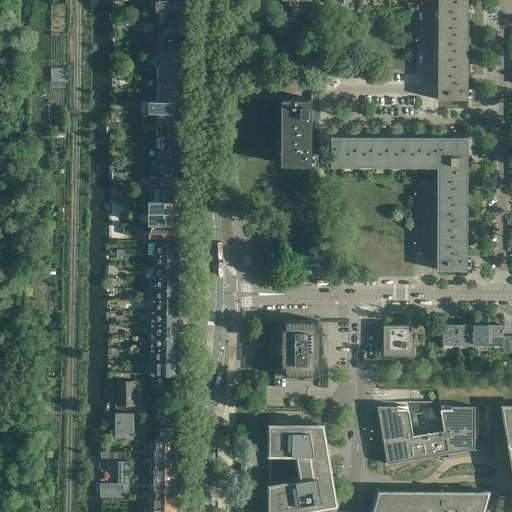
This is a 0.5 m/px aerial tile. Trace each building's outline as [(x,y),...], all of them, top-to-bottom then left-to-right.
[(179,0),(160,0),(158,0),(151,0),(151,12),(156,12),(180,13),(181,13),(181,10),(182,0),(179,0)] [(468,100),(468,78),(468,0),(438,0),(438,100),(468,100)] [(181,21),(181,15),(180,15),(180,13),(156,12),(156,17),(158,17),(158,23),(180,23),(180,21),(181,21)] [(181,31),(181,25),(180,25),(180,23),(158,23),(156,23),(156,27),(158,27),(158,33),(180,33),(180,31),(181,31)] [(181,44),(181,36),(180,36),(180,33),(158,33),(156,33),(156,38),(158,38),(158,44),(181,44)] [(181,51),(181,49),(181,47),(181,46),(181,44),(158,44),(158,51),(161,51),(161,56),(180,56),(181,51)] [(181,63),(180,61),(180,56),(161,56),(161,68),(179,68),(180,68),(180,66),(181,65),(181,63)] [(179,68),(161,68),(159,68),(159,79),(179,79),(179,68)] [(179,91),(179,82),(179,79),(159,79),(159,91),(179,91)] [(298,97),(298,82),(282,82),(282,97),(298,97)] [(179,102),(179,91),(159,91),(159,102),(179,102)] [(311,165),(312,121),(319,121),(319,91),(311,91),(311,99),(282,99),(281,164),(311,165)] [(179,114),(179,106),(179,102),(159,102),(159,114),(179,114)] [(179,125),(179,114),(159,114),(159,125),(179,125)] [(179,137),(179,129),(179,125),(159,125),(159,137),(160,137),(179,137)] [(180,143),(181,142),(181,140),(180,138),(180,137),(179,137),(160,137),(160,149),(180,149),(180,143)] [(467,270),(467,248),(468,165),(471,160),(467,158),(468,138),(437,138),(437,140),(333,140),(333,137),(332,137),(332,167),(333,167),(333,165),(437,165),(437,168),(437,270),(467,270)] [(181,155),(180,154),(180,149),(160,149),(160,160),(162,160),(180,160),(180,159),(181,157),(181,155)] [(181,170),(181,167),(180,165),(180,160),(162,160),(162,177),(179,178),(179,171),(181,170)] [(180,190),(180,182),(180,178),(179,178),(162,177),(160,177),(160,190),(180,190)] [(180,202),(180,194),(180,190),(160,190),(151,189),(151,201),(152,201),(180,202)] [(180,214),(180,206),(180,202),(152,201),(152,213),(180,214)] [(179,226),(179,218),(180,214),(152,213),(152,225),(160,226),(179,226)] [(179,238),(179,230),(179,226),(160,226),(160,238),(179,238)] [(179,250),(179,246),(178,245),(178,243),(155,243),(155,250),(153,250),(153,255),(178,255),(178,251),(179,250)] [(179,265),(179,260),(178,259),(178,255),(153,255),(153,260),(155,260),(155,266),(178,267),(178,266),(179,265)] [(179,273),(179,269),(178,268),(178,267),(155,266),(155,272),(150,272),(150,278),(178,278),(178,274),(179,273)] [(179,288),(179,283),(177,282),(178,278),(150,278),(150,283),(155,283),(155,289),(177,289),(177,288),(179,288)] [(179,296),(179,291),(177,291),(177,289),(155,289),(155,296),(153,296),(153,301),(177,301),(177,297),(179,296)] [(179,310),(179,306),(177,305),(177,301),(153,301),(153,305),(155,305),(155,312),(177,312),(177,311),(179,310)] [(178,319),(179,314),(177,313),(177,312),(155,312),(153,312),(152,324),(177,325),(177,320),(178,319)] [(323,353),(323,344),(322,344),(322,343),(322,328),(321,328),(321,329),(318,329),(319,321),(284,320),(284,328),(282,328),(281,328),(280,369),(282,369),(282,368),(284,368),(284,376),(318,376),(318,369),(321,369),(322,369),(322,354),(322,353),(323,353)] [(178,335),(178,330),(177,329),(177,325),(152,324),(152,337),(177,337),(177,336),(178,335)] [(414,325),(413,325),(407,325),(407,324),(401,324),(383,324),(383,325),(383,356),(414,356),(414,349),(415,341),(414,341),(414,325)] [(458,346),(458,325),(443,325),(443,339),(442,339),(442,345),(443,345),(443,346),(458,346)] [(473,346),(473,325),(458,325),(458,346),(473,346)] [(488,346),(488,325),(473,325),(473,346),(488,346)] [(503,336),(503,325),(488,325),(488,346),(503,346),(503,336)] [(178,344),(178,339),(177,338),(177,337),(152,337),(152,349),(177,350),(177,345),(178,344)] [(178,360),(178,355),(177,354),(177,350),(152,349),(152,362),(177,362),(177,361),(178,360)] [(178,369),(178,364),(177,363),(177,362),(152,362),(152,375),(176,375),(176,370),(178,369)] [(134,405),(134,393),(134,382),(118,382),(118,405),(134,405)] [(475,449),(475,407),(475,406),(451,406),(451,407),(452,409),(441,409),(441,412),(444,430),(413,435),(409,412),(408,409),(397,409),(397,407),(397,406),(377,406),(387,464),(437,455),(437,454),(443,453),(444,459),(450,457),(449,454),(475,449)] [(511,406),(502,406),(511,464),(511,406)] [(341,482),(331,424),(323,426),(323,425),(270,425),(270,411),(249,411),(247,511),(307,511),(307,510),(336,505),(333,484),(341,482)] [(134,423),(134,413),(116,413),(116,423),(134,423)] [(177,426),(177,414),(156,414),(156,418),(147,418),(147,426),(149,426),(158,426),(177,426)] [(134,433),(134,423),(116,423),(116,440),(125,440),(129,440),(133,440),(133,433),(134,433)] [(177,439),(177,426),(158,426),(158,439),(176,439),(177,439)] [(177,448),(177,443),(176,443),(176,439),(158,439),(153,439),(153,449),(175,449),(175,448),(177,448)] [(177,456),(177,450),(175,450),(175,449),(153,449),(153,459),(175,459),(175,456),(177,456)] [(177,468),(177,462),(175,462),(175,459),(153,459),(153,469),(175,469),(175,468),(177,468)] [(129,484),(129,469),(129,461),(119,461),(119,484),(129,484)] [(177,476),(177,470),(175,470),(175,469),(153,469),(153,479),(175,479),(175,476),(177,476)] [(175,479),(153,479),(148,479),(148,488),(153,488),(175,489),(175,479)] [(176,495),(177,490),(175,490),(175,489),(153,488),(152,498),(175,498),(175,495),(176,495)] [(482,511),(489,493),(454,492),(454,494),(447,494),(447,488),(441,488),(441,492),(379,492),(373,511),(482,511)] [(176,507),(176,502),(175,502),(175,498),(152,498),(152,508),(175,508),(175,507),(176,507)]
